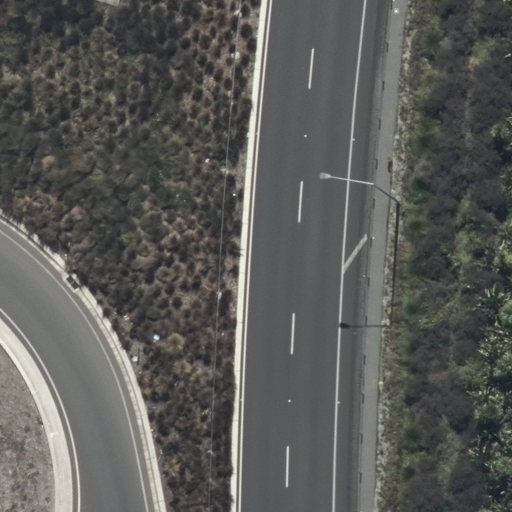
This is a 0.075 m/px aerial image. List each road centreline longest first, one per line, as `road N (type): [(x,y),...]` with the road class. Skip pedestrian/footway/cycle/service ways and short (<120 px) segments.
road 1 (trunk): [(318,0),(287,511)]
road 2 (primary): [(0,270),(61,338),(99,419),(113,508)]
